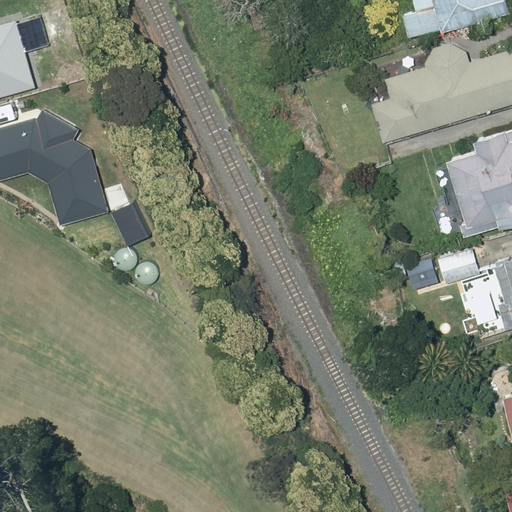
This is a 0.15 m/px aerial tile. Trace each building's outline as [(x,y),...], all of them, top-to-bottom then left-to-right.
[(242,0),(254,28),(270,22),(262,0),(242,0)] [(410,0),(413,7),(398,11),(404,33),(436,24),(437,27),(505,7),(503,0),(410,0)] [(423,59),(424,63),(382,76),(387,94),(370,99),(381,137),(511,98),(511,44),(467,58),(463,46),(448,38),(432,42),(423,59)] [(34,117),(0,127),(0,177),(27,172),(45,181),(60,225),(106,213),(93,151),(75,142),(78,130),(43,109),(34,117)] [(511,133),(501,137),(499,127),(468,136),(471,145),(442,154),(462,221),(492,213),(495,223),(511,218),(511,133)] [(378,167),(363,173),(367,181),(381,175),(378,167)] [(470,245),(436,255),(443,280),(477,270),(470,245)] [(501,296),(491,299),(498,324),(511,320),(511,253),(490,259),(501,296)] [(511,365),(509,367),(511,375),(511,389),(498,393),(511,439),(511,365)]
